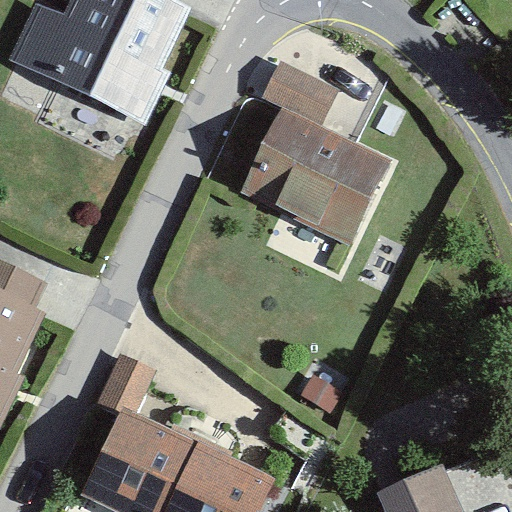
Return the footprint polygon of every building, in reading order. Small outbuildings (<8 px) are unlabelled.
[(197,21),(149,0),(88,0),(73,34),(39,19),(13,77),(146,136),(197,21)] [(283,60),(265,99),(321,126),(341,89),(283,60)] [(388,170),(285,123),(246,206),(349,253),(388,170)] [(0,429),(41,327),(0,310),(0,429)] [(124,352),(101,403),(133,420),(160,372),(124,352)] [(267,511),(273,498),(124,430),(105,473),(87,511),(267,511)] [(382,493),(390,511),(466,511),(447,471),(382,493)]
